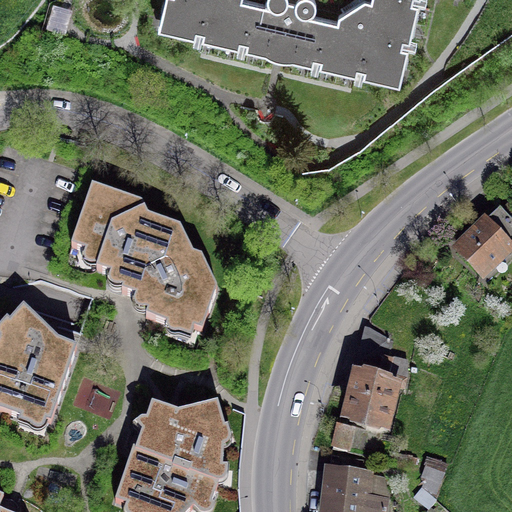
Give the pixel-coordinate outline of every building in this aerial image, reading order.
[(55,20),(67,5),(60,0),(59,0),(48,15),(55,20)] [(165,0),(162,12),(174,31),(266,52),(267,46),(295,52),(294,58),(385,80),(404,68),(419,0),(165,0)] [(64,33),(47,22),(42,29),(59,40),(64,33)] [(148,218),(141,205),(92,188),(72,248),(101,258),(96,271),(127,281),(134,262),(151,254),(142,235),(161,225),(162,223),(148,218)] [(455,251),(481,277),(511,246),(485,220),(455,251)] [(202,332),(217,291),(202,258),(193,256),(181,229),(162,223),(161,225),(142,235),(151,254),(134,262),(127,281),(123,294),(151,304),(146,318),(170,326),(171,322),(202,332)] [(54,424),(78,348),(63,344),(25,310),(15,321),(9,319),(1,330),(4,340),(0,350),(0,406),(26,415),(24,421),(47,429),(50,423),(54,424)] [(368,328),(344,420),(386,429),(395,388),(401,389),(403,364),(384,359),(389,339),(368,328)] [(217,404),(178,415),(152,406),(136,453),(175,466),(175,468),(219,483),(219,481),(209,478),(210,469),(222,470),(224,446),(212,445),(210,435),(225,431),(217,404)] [(352,430),(337,427),(332,449),(347,453),(352,430)] [(115,503),(129,507),(133,511),(189,511),(199,503),(210,507),(219,483),(175,468),(175,466),(136,453),(133,452),(115,503)] [(362,458),(332,455),(325,511),(380,511),(382,498),(365,496),(368,476),(360,476),(362,458)]
